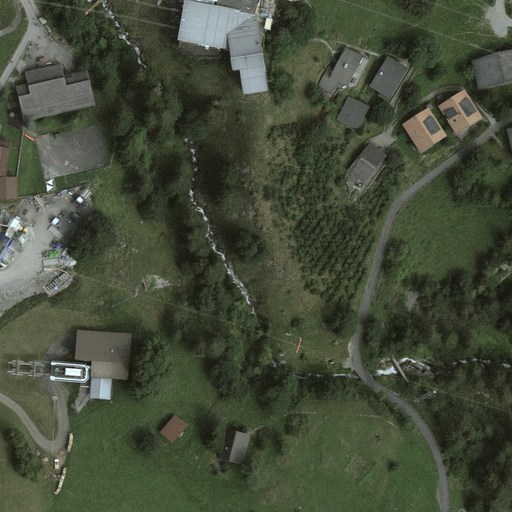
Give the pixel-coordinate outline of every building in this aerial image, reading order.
[(173,48),(177,49),(176,55),(196,63),(221,59),(223,50),(228,80),(233,80),(236,104),(267,100),(261,56),(271,0),(213,0),(212,9),(199,6),(199,0),(177,0),(177,2),(183,4),(173,48)] [(488,29),(489,45),(503,44),(502,28),(488,29)] [(354,71),(361,58),(346,50),(339,63),(354,71)] [(495,59),(476,64),(481,86),(511,78),(511,54),(495,58),(495,59)] [(402,68),(385,57),(369,82),(386,93),(402,68)] [(354,71),(339,63),(334,71),(328,68),(319,86),(330,92),(334,85),(339,88),(347,85),(354,71)] [(93,105),(94,107),(94,106),(87,71),(86,71),(86,73),(72,76),(73,79),(64,81),(60,66),(40,71),(41,77),(33,79),(34,82),(27,83),(28,86),(17,88),(16,87),(24,122),(25,122),(25,121),(93,105)] [(478,118),(463,94),(442,108),(456,130),(465,124),(467,126),(478,118)] [(366,114),(368,108),(349,98),(338,119),(354,127),(362,112),(366,114)] [(404,125),(420,152),(431,146),(433,148),(446,140),(428,110),(404,125)] [(464,140),(466,144),(473,138),(470,135),(464,140)] [(370,147),(351,170),(360,177),(355,183),(360,187),(384,158),(370,147)] [(3,179),(3,199),(16,199),(16,179),(3,179)] [(42,216),(38,236),(59,239),(61,225),(51,224),(52,218),(42,216)] [(125,377),(129,338),(79,334),(77,360),(95,362),(92,396),(108,397),(109,376),(125,377)] [(54,364),(52,372),(67,376),(69,368),(54,364)] [(175,415),(160,431),(172,442),(188,424),(175,415)] [(226,428),(217,458),(242,464),(250,435),(226,428)]
